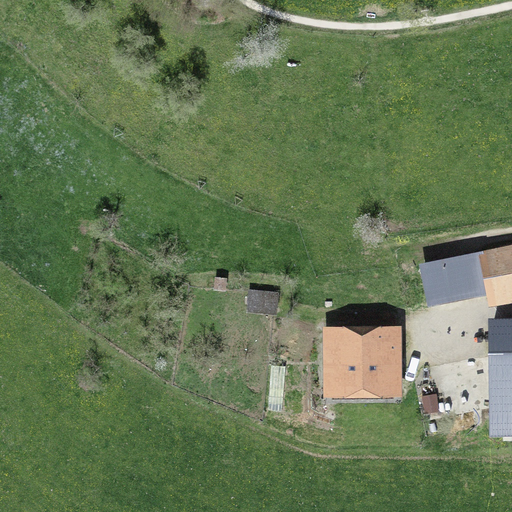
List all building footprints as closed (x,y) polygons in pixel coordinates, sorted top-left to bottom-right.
[(432,299),(490,288),(492,297),(511,292),(511,249),(484,255),(425,267),(432,299)] [(228,283),(215,283),(215,297),(228,297),(228,283)] [(276,293),(251,290),(249,308),(274,311),(276,293)] [(511,321),(493,322),(494,431),(511,430),(511,321)] [(394,333),(330,334),(331,389),(394,388),(394,333)]
